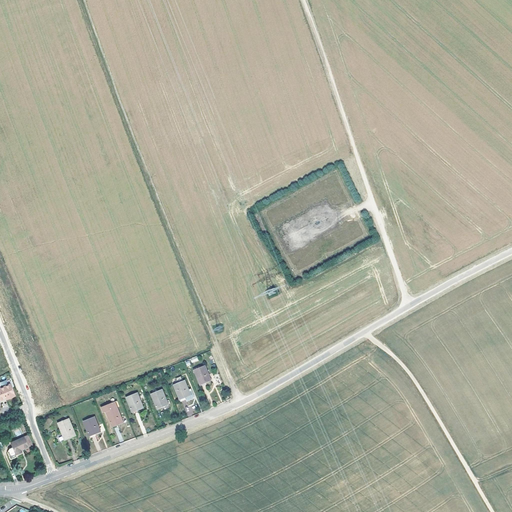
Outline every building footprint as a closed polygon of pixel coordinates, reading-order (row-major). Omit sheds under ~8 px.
[(0,305),(0,314),(12,310),(9,302),(0,305)] [(3,329),(7,339),(22,333),(18,324),(3,329)] [(205,366),(194,370),(200,385),(206,383),(207,386),(214,384),(214,382),(212,376),(210,376),(209,375),(205,366)] [(22,376),(26,386),(41,380),(37,370),(22,376)] [(180,400),(190,396),(187,391),(189,390),(185,380),(174,385),(180,400)] [(7,396),(8,398),(14,395),(9,383),(0,386),(0,399),(5,397),(6,397),(7,396)] [(157,409),(167,405),(165,400),(166,399),(162,389),(151,394),(157,409)] [(132,413),(142,409),(140,403),(142,403),(138,393),(126,397),(132,413)] [(112,428),(122,424),(120,418),(121,417),(117,408),(115,409),(113,403),(101,407),(104,413),(106,412),(112,428)] [(90,437),(100,433),(97,427),(99,427),(95,417),(84,421),(90,437)] [(65,440),(75,436),(73,431),(74,430),(69,418),(58,423),(65,440)] [(21,450),(28,447),(28,448),(33,446),(28,435),(11,443),(13,447),(9,449),(8,453),(11,460),(17,457),(16,454),(21,451),(21,450)]
